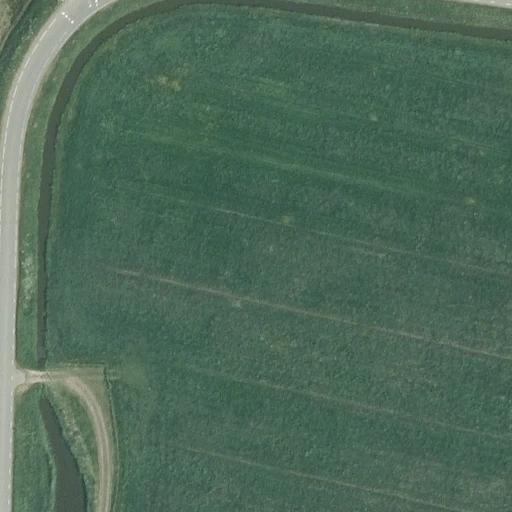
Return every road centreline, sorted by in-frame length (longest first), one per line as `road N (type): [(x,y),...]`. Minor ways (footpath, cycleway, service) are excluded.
road 1 (tertiary): [(1,511),(17,115),(42,53),(86,0)]
road 2 (track): [(104,511),(101,425),(78,383),(4,378)]
